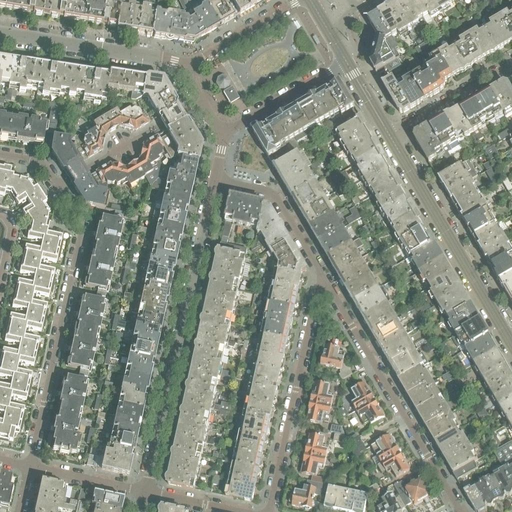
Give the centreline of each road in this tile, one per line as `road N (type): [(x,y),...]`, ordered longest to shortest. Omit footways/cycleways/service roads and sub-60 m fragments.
road 1 (residential): [(144,492),(214,179)]
road 2 (residential): [(29,465),(81,225),(58,188)]
road 3 (residential): [(460,511),(321,274)]
road 4 (residential): [(266,511),(321,274)]
road 5 (tertiary): [(511,345),(389,137)]
road 6 (residential): [(0,35),(178,64)]
road 7 (residential): [(58,188),(202,104)]
road 8 (residential): [(321,274),(274,195),(214,179)]
road 9 (residential): [(220,134),(345,61)]
road 10 (residential): [(389,137),(507,65)]
road 11 (residential): [(297,0),(178,64)]
